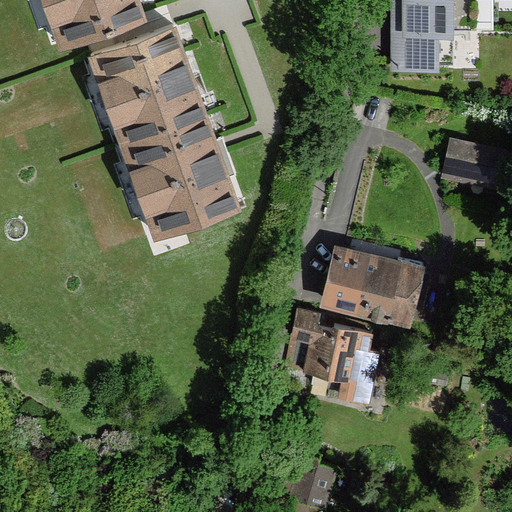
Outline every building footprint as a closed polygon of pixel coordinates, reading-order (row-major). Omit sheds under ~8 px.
[(150,0),(53,0),(70,46),(157,18),(150,0)] [(463,0),(398,0),(399,70),(450,70),(451,37),(463,37),(463,0)] [(253,204),(186,27),(95,56),(166,237),(253,204)] [(452,138),(444,175),(498,186),(506,150),(452,138)] [(426,262),(339,242),(325,300),(413,320),(426,262)] [(342,316),(301,308),(295,333),(315,337),(310,364),(362,375),(371,330),(341,323),(342,316)] [(286,496),(271,492),(265,511),(324,511),(336,469),(318,464),(319,457),(304,453),(295,487),(289,485),(286,496)]
